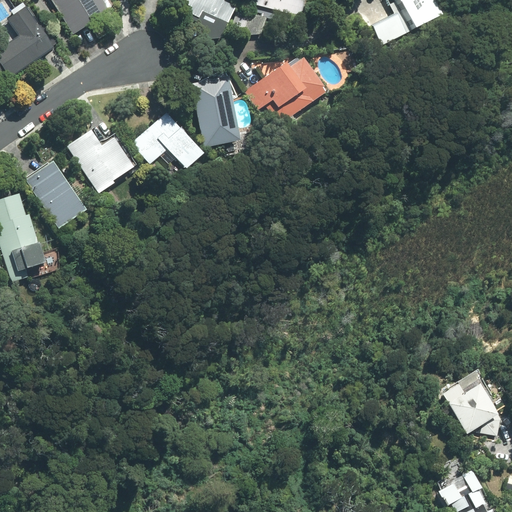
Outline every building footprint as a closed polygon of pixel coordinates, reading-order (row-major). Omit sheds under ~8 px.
[(51,0),(73,35),(114,9),(108,0),(51,0)] [(213,39),(220,39),(262,35),(267,18),(235,9),(235,8),(223,3),(224,0),(223,0),(180,0),(180,3),(188,7),(180,23),(213,39)] [(300,18),(305,1),(299,0),(252,0),(251,5),(300,18)] [(382,46),(443,15),(435,0),(393,0),(395,3),(390,5),(394,14),(372,26),(382,46)] [(0,56),(14,77),(58,47),(42,23),(38,26),(23,3),(10,12),(13,15),(7,20),(18,37),(0,49),(0,56)] [(327,92),(304,58),(289,68),(286,63),(244,92),(257,111),(265,106),(278,125),(327,92)] [(203,149),(241,141),(228,77),(191,84),(203,149)] [(186,171),(204,154),(166,113),(131,144),(150,165),(166,150),(186,171)] [(91,130),(66,147),(98,194),(114,183),(113,181),(133,168),(114,138),(102,146),(91,130)] [(87,211),(53,162),(25,181),(59,230),(87,211)] [(26,216),(19,194),(0,200),(0,246),(11,283),(28,278),(26,270),(45,264),(30,215),(26,216)] [(466,433),(497,413),(471,373),(440,393),(466,433)] [(493,511),(481,487),(482,487),(472,468),(460,474),(461,476),(445,484),(446,485),(438,490),(446,506),(449,504),(453,511),(457,511),(459,511),(493,511)]
